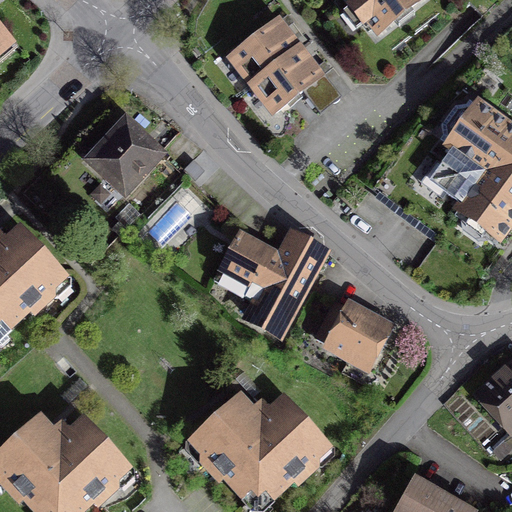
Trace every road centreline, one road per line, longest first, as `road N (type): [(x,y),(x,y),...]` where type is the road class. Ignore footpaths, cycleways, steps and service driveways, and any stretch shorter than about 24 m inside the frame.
road 1 (residential): [(120,31),(369,279),(466,346)]
road 2 (residential): [(57,342),(147,434),(176,511)]
road 3 (residential): [(0,144),(120,31)]
road 4 (residential): [(511,508),(404,422)]
road 5 (residential): [(324,511),(404,422)]
